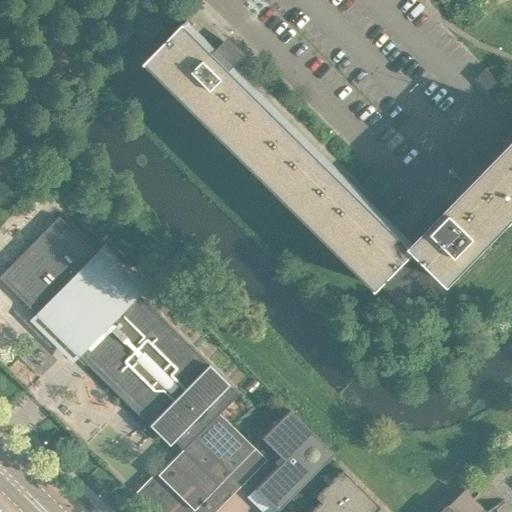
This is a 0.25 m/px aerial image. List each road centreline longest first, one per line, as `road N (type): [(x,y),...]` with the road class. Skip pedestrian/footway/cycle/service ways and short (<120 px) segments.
road 1 (residential): [(215,9),(405,198),(489,117),(368,0)]
road 2 (residential): [(0,122),(122,0)]
